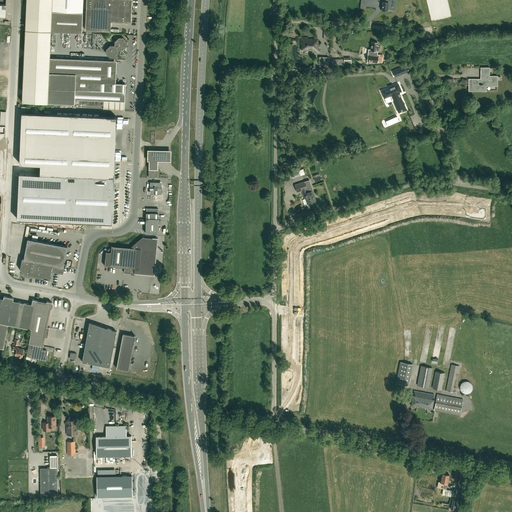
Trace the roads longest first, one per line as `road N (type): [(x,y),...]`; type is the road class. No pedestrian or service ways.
road 1 (unclassified): [(511,472),(272,424),(273,302)]
road 2 (unclassified): [(75,297),(87,243),(123,232),(133,216),(143,0)]
road 3 (primary): [(197,302),(205,0)]
road 4 (primary): [(191,0),(184,302)]
road 5 (unclassified): [(459,184),(421,78),(395,32),(277,20)]
road 6 (unclassified): [(1,282),(16,0)]
road 7 (unclassified): [(274,229),(277,20)]
road 8 (primary): [(184,302),(190,423),(205,506)]
road 9 (unclassified): [(163,511),(155,406),(58,381)]
road 10 (primary): [(205,506),(197,302)]
road 11 (unclassified): [(274,229),(413,184),(459,184)]
road 12 (unknown): [(324,76),(399,72),(426,121),(439,122)]
